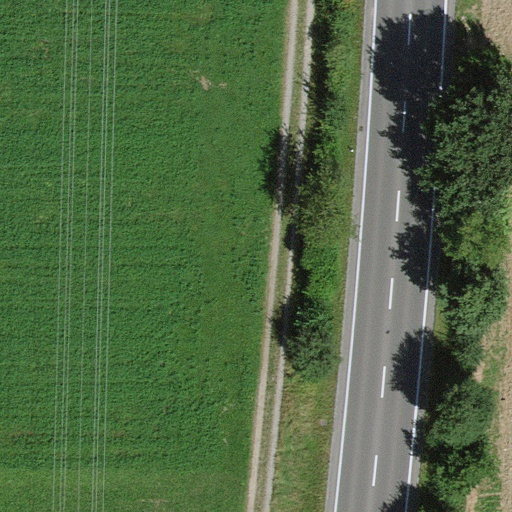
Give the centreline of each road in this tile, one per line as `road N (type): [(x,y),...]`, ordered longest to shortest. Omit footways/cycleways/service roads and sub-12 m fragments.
road 1 (track): [(302,0),(292,328),(264,511)]
road 2 (primary): [(403,0),(385,292),(360,511)]
